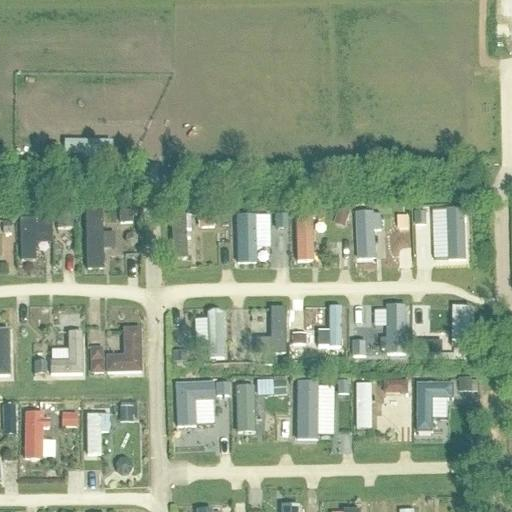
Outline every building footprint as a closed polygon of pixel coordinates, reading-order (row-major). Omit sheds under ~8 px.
[(83,151),(71,151),(71,165),(83,165),(83,151)] [(93,151),(93,165),(105,165),(105,151),(93,151)] [(350,216),(337,211),(331,227),(344,232),(350,216)] [(131,213),(118,213),(118,226),(131,226),(131,213)] [(415,216),(415,229),(426,229),(426,216),(415,216)] [(365,217),(366,259),(379,258),(378,217),(365,217)] [(72,231),(72,219),(56,219),(56,232),(72,231)] [(305,262),(323,261),(321,220),(303,221),(305,262)] [(398,221),(398,233),(408,233),(408,221),(398,221)] [(198,222),(198,230),(213,230),(213,222),(198,222)] [(11,225),(2,225),(2,237),(11,237),(11,225)] [(243,226),(243,262),(257,262),(258,226),(243,226)] [(137,240),(131,235),(125,238),(124,245),(129,250),(136,247),(137,240)] [(400,329),(390,330),(391,351),(414,350),(413,314),(399,315),(400,329)] [(229,361),(230,317),(216,317),(215,361),(229,361)] [(450,326),(452,356),(464,355),(462,325),(450,326)] [(122,357),(105,357),(106,374),(142,374),(140,330),(123,330),(122,357)] [(83,332),(68,332),(68,360),(50,360),(50,375),(84,375),(83,332)] [(103,348),(89,348),(89,382),(104,382),(103,348)] [(207,354),(187,354),(187,365),(207,364),(207,354)] [(46,362),(35,362),(34,375),(46,376),(46,362)] [(471,382),(458,382),(458,396),(471,396),(471,382)] [(284,384),(273,385),(274,399),(285,399),(284,384)] [(407,384),(384,385),(384,399),(408,398),(407,384)] [(363,388),(365,433),(381,432),(379,387),(363,388)] [(303,433),(317,432),(315,389),(301,390),(303,433)] [(418,389),(418,437),(432,437),(433,404),(454,404),(454,390),(418,389)] [(202,437),(200,407),(198,407),(198,396),(183,397),(184,438),(202,437)] [(2,439),(15,438),(14,410),(2,410),(2,439)] [(132,410),(119,410),(119,422),(132,422),(132,410)] [(50,429),(50,416),(32,416),(30,465),(50,465),(51,429),(50,429)] [(76,417),(61,417),(61,431),(76,431),(76,417)] [(94,460),(108,460),(107,418),(93,418),(94,460)] [(121,479),(128,477),(131,472),(130,466),(125,462),(119,463),(114,468),(116,475),(121,479)]
